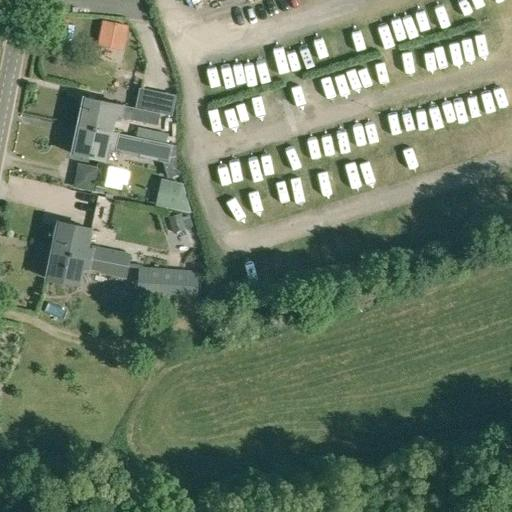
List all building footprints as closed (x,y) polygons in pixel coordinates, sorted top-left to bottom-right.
[(102,33),(126,38),(129,26),(104,21),(102,33)] [(490,53),(499,51),(492,25),(483,27),(490,53)] [(436,46),(442,65),(452,62),(446,43),(436,46)] [(432,45),(423,49),(430,68),(439,65),(432,45)] [(407,75),(416,72),(410,51),(400,54),(407,75)] [(368,64),(359,67),(364,87),(374,84),(368,64)] [(224,95),(234,93),(228,66),(218,68),(224,95)] [(344,99),(352,96),(343,73),(335,76),(344,99)] [(511,88),(510,85),(501,89),(511,109),(511,88)] [(83,97),(77,125),(112,132),(115,117),(158,125),(160,113),(158,113),(162,92),(138,87),(134,107),(117,104),(83,97)] [(234,106),(239,128),(272,120),(267,98),(234,106)] [(411,121),(401,124),(407,146),(416,144),(411,121)] [(167,143),(136,137),(112,132),(77,125),(71,153),(106,161),(108,150),(163,162),(167,176),(181,172),(176,158),(176,145),(167,143)] [(136,137),(167,143),(168,135),(138,129),(136,137)] [(298,185),(308,181),(299,158),(290,162),(298,185)] [(315,160),(305,163),(310,183),(320,180),(315,160)] [(275,165),(266,167),(272,190),(281,188),(275,165)] [(246,200),(256,198),(252,174),(242,175),(246,200)] [(162,180),(156,206),(191,214),(183,184),(162,180)] [(180,214),(169,217),(173,231),(185,228),(180,214)] [(93,259),(128,266),(131,253),(88,244),(92,229),(57,221),(51,250),(93,259)] [(126,278),(128,266),(93,259),(51,250),(45,279),(79,286),(83,269),(107,274),(126,278)] [(135,291),(197,296),(199,270),(138,266),(135,291)]
